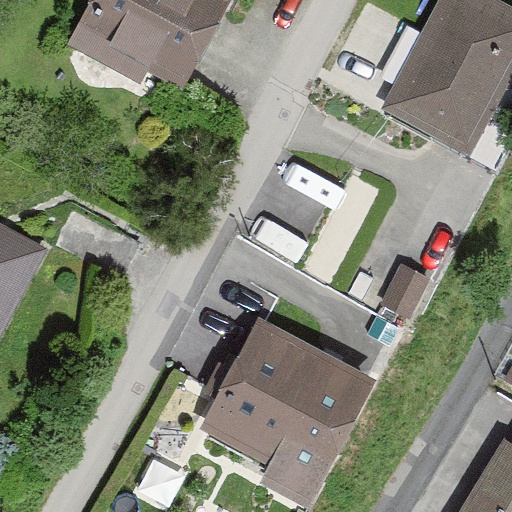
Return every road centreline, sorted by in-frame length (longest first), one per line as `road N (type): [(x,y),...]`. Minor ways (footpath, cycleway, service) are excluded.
road 1 (residential): [(335,0),(53,511)]
road 2 (residential): [(511,304),(388,511)]
